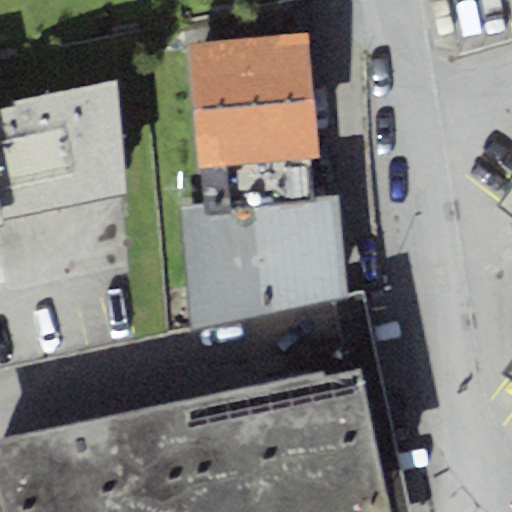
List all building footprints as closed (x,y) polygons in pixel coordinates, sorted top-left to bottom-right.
[(317,156),(306,31),(188,42),(200,167),(317,156)] [(0,221),(3,221),(1,214),(121,194),(110,77),(12,96),(16,108),(0,109),(0,221)] [(511,184),(497,203),(511,214),(511,184)] [(339,200),(181,210),(192,333),(345,299),(339,200)] [(511,358),(502,371),(511,379),(511,358)] [(389,511),(356,364),(164,406),(185,511),(389,511)] [(0,501),(2,511),(185,511),(164,406),(0,440),(0,501)]
